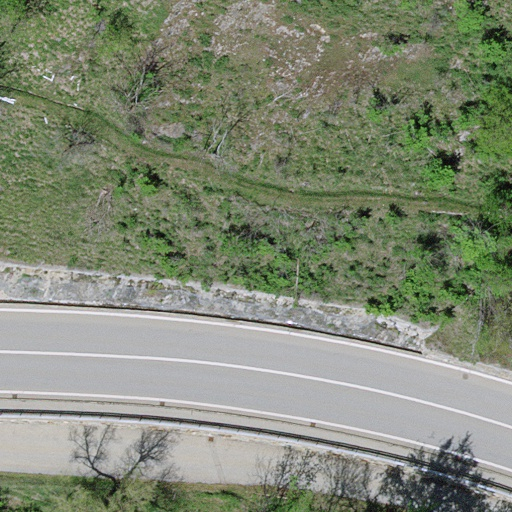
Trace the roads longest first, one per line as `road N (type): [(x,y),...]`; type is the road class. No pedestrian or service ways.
road 1 (secondary): [(0,352),(316,379),(511,433)]
road 2 (residential): [(0,460),(134,465),(438,511)]
